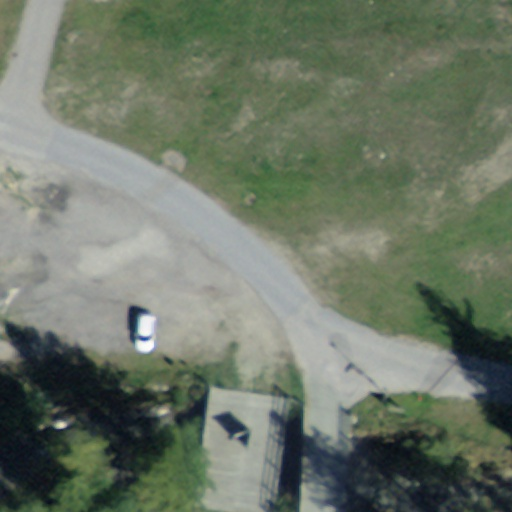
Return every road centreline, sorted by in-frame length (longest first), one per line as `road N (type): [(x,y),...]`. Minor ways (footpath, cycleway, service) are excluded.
road 1 (residential): [(13,126),(101,154),(240,244),(293,307),(320,366)]
road 2 (residential): [(320,366),(376,363),(511,384)]
road 3 (residential): [(46,0),(13,126)]
